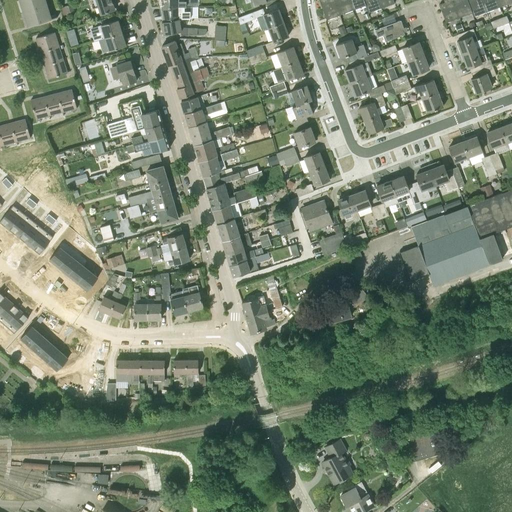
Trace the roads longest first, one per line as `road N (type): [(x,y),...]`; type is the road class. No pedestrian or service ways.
road 1 (residential): [(229,339),(235,311),(138,0)]
road 2 (residential): [(465,116),(354,151),(304,0)]
road 3 (residential): [(229,339),(108,335),(41,299),(0,263)]
road 4 (residential): [(306,511),(246,354),(229,339)]
road 5 (residential): [(465,116),(419,1)]
